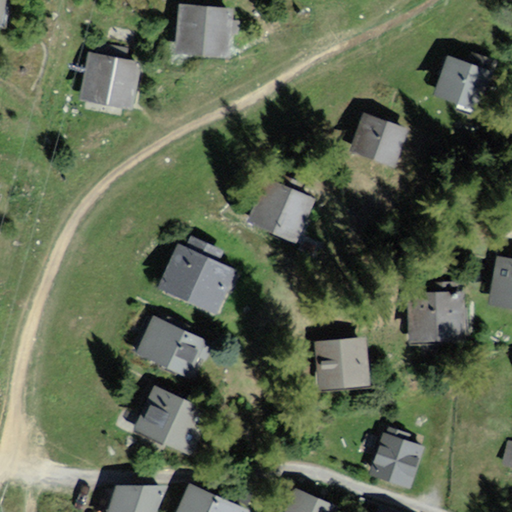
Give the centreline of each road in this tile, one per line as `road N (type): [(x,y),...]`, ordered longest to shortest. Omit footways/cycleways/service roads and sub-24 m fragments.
road 1 (track): [(8,467),(34,310),(79,217),(184,111),(355,50),(401,27),(424,0)]
road 2 (track): [(435,511),(280,469),(61,477),(8,467)]
